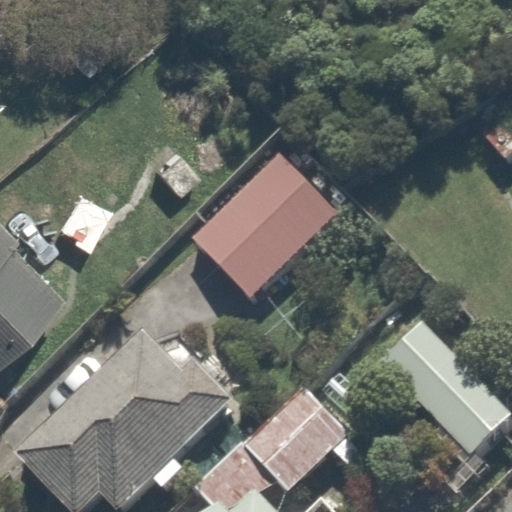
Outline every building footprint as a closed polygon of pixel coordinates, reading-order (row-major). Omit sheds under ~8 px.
[(341,226),(280,162),(187,252),(248,316),(341,226)] [(0,240),(0,346),(53,295),(0,240)] [(511,435),(511,420),(438,332),(387,375),(469,472),(511,435)] [(134,511),(245,409),(174,333),(19,478),(49,511),(94,511),(103,505),(109,511),(134,511)] [(363,451),(308,393),(192,504),(199,511),(340,511),(321,491),(363,451)]
